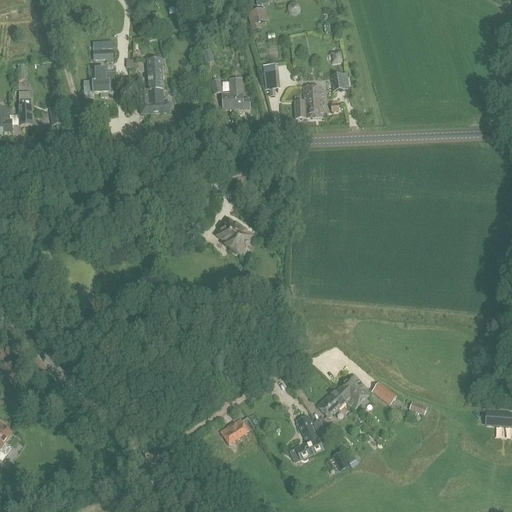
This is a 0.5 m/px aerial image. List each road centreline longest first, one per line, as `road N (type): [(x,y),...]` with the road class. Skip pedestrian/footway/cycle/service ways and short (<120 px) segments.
road 1 (primary): [(511,133),(0,155)]
road 2 (unclassified): [(162,511),(134,448),(0,317)]
road 3 (unknown): [(140,459),(314,371),(345,371)]
road 4 (unknown): [(91,151),(40,0)]
